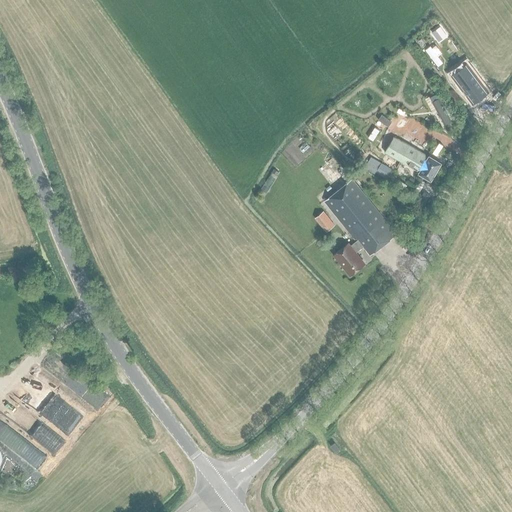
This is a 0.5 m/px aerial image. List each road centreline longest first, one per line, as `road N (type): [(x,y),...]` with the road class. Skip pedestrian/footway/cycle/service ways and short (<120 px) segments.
road 1 (tertiary): [(219,487),(276,445),(395,306),(511,102)]
road 2 (secondary): [(219,487),(97,326),(0,83)]
